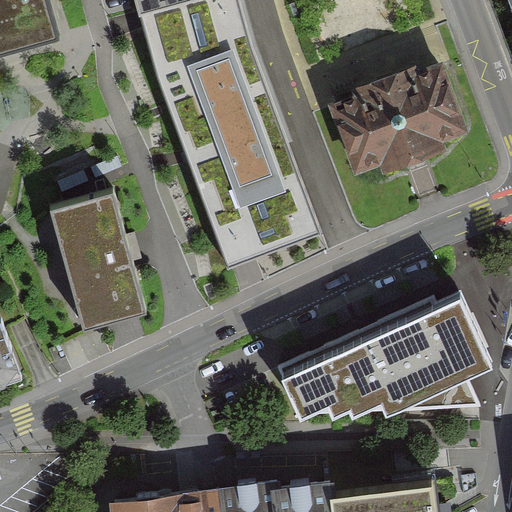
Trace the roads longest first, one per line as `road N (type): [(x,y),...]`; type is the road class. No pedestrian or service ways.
road 1 (residential): [(0,428),(511,206)]
road 2 (residential): [(466,0),(511,120)]
